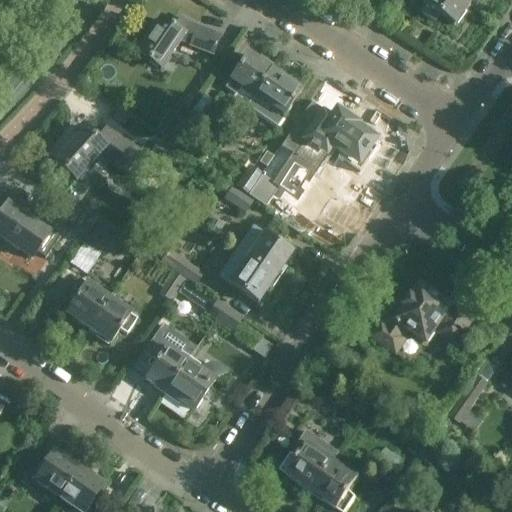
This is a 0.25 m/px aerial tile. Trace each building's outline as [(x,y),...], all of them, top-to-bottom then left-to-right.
[(469,5),(461,0),(427,0),(423,7),(425,8),(421,15),(435,24),(439,18),(454,28),(469,5)] [(218,39),(207,34),(188,27),(179,21),(172,32),(159,23),(137,58),(158,72),(177,43),(210,57),(218,39)] [(244,111),(270,74),(269,73),(270,72),(259,64),(258,65),(247,58),(225,90),(236,97),(232,103),(244,111)] [(245,112),(240,119),(248,124),(254,116),(275,130),(300,93),(270,74),(244,111),(245,112)] [(171,110),(155,133),(169,143),(185,120),(171,110)] [(304,145),(293,161),(315,175),(326,159),(331,151),(338,155),(334,161),(359,177),(372,159),(366,155),(374,144),(354,130),(355,129),(340,119),(341,119),(338,117),(335,115),(330,123),(322,118),(304,145)] [(184,124),(170,144),(182,153),(197,132),(184,124)] [(60,171),(60,172),(66,177),(67,176),(76,184),(102,155),(107,159),(105,161),(125,176),(141,154),(106,131),(97,143),(83,129),(52,163),(60,171)] [(180,153),(164,141),(161,145),(159,143),(150,157),(171,172),(180,159),(177,157),(180,153)] [(185,155),(204,169),(210,161),(191,147),(185,155)] [(277,158),(262,180),(276,189),(291,167),(277,158)] [(236,191),(247,198),(261,177),(250,170),(236,191)] [(253,204),(231,188),(224,184),(218,193),(226,198),(224,201),(246,216),(253,204)] [(66,202),(56,217),(86,237),(96,223),(66,202)] [(7,209),(0,219),(0,245),(1,246),(3,242),(31,261),(36,255),(46,261),(65,234),(22,204),(16,214),(7,209)] [(97,223),(83,245),(95,253),(110,232),(97,223)] [(234,254),(274,281),(291,255),(252,228),(234,254)] [(169,253),(161,263),(196,286),(203,276),(169,253)] [(274,281),(234,254),(217,278),(257,305),(274,281)] [(174,276),(159,297),(171,305),(185,283),(174,276)] [(87,332),(108,302),(86,287),(85,289),(78,284),(68,298),(75,302),(65,317),(87,332)] [(403,340),(408,333),(427,347),(437,333),(440,335),(439,336),(456,348),(473,322),(456,311),(456,312),(452,310),(453,309),(422,287),(397,324),(393,322),(388,329),(382,325),(371,340),(396,357),(407,342),(403,340)] [(108,302),(87,332),(110,347),(120,333),(126,337),(136,324),(129,319),(131,317),(108,302)] [(216,322),(225,309),(218,304),(209,318),(216,322)] [(225,309),(216,322),(233,334),(242,321),(225,309)] [(254,352),(253,354),(264,361),(274,346),(263,339),(254,352)] [(166,395),(187,365),(166,351),(163,357),(157,352),(147,365),(154,369),(146,381),(166,395)] [(187,365),(166,395),(194,415),(215,384),(187,365)] [(489,386),(478,378),(458,408),(469,416),(489,386)] [(370,411),(378,400),(356,386),(349,396),(370,411)] [(422,431),(407,452),(420,461),(434,440),(422,431)] [(311,495),(312,496),(334,464),(333,464),(338,456),(306,434),(279,473),(286,477),(286,478),(303,489),(305,486),(313,491),(311,495)] [(431,468),(445,447),(434,440),(420,461),(431,468)] [(37,485),(61,501),(80,472),(56,456),(44,473),(35,467),(23,485),(33,491),(37,485)] [(358,482),(358,481),(334,464),(312,496),(336,511),(347,511),(355,501),(349,495),(358,482)] [(80,472),(61,501),(76,511),(99,511),(92,506),(104,489),(80,472)]
